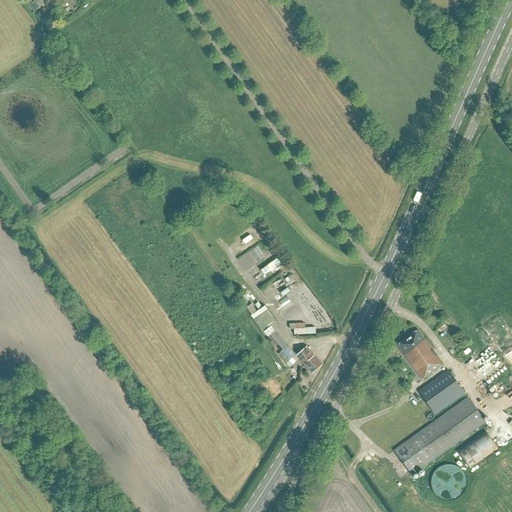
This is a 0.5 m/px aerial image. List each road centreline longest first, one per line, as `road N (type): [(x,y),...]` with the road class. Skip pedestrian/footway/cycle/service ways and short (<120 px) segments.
road 1 (primary): [(385,271),(509,0)]
road 2 (unclassified): [(402,279),(511,39)]
road 3 (primary): [(248,511),(348,345)]
road 4 (unclassified): [(282,511),(365,354)]
